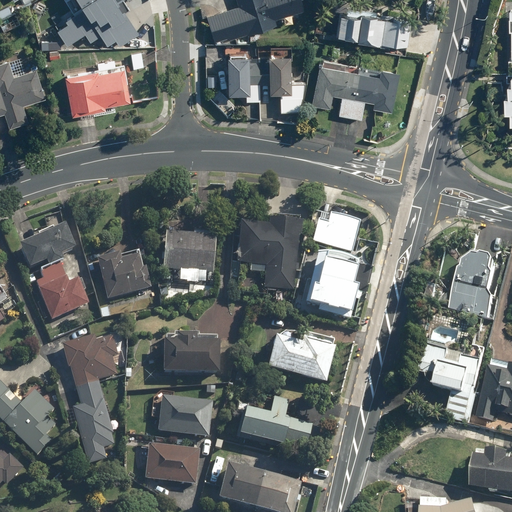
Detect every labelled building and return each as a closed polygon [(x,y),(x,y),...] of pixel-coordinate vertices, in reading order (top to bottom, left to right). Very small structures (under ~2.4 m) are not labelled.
[(57,24),(67,40),(86,29),(91,37),(102,31),(108,41),(118,35),(121,41),(140,30),(127,7),(130,6),(126,0),(81,0),(86,7),(57,24)] [(236,0),(238,5),(206,15),(214,43),(249,32),(249,34),(277,26),(275,19),(304,10),(301,0),(236,0)] [(12,4),(0,9),(0,22),(4,31),(21,23),(12,4)] [(347,13),(339,12),(336,36),(408,45),(410,26),(399,24),(400,15),(377,12),(377,10),(348,6),(347,13)] [(153,25),(145,25),(145,45),(153,45),(153,25)] [(292,43),(259,43),(258,82),(270,82),(270,95),(281,95),(280,111),(303,111),(303,83),(291,83),(292,43)] [(506,49),(497,48),(496,64),(505,65),(506,49)] [(141,51),(131,53),(134,69),(144,67),(141,51)] [(250,53),(228,52),(228,93),(249,93),(250,53)] [(79,53),(67,54),(69,70),(81,68),(79,53)] [(99,68),(65,73),(71,114),(91,111),(92,115),(116,111),(115,102),(130,100),(125,63),(115,65),(114,59),(98,61),(99,68)] [(8,61),(0,63),(0,114),(5,113),(9,128),(29,122),(24,105),(45,98),(36,68),(13,75),(8,61)] [(379,75),(319,63),(311,104),(331,108),(334,95),(342,97),(339,114),(362,119),(365,100),(373,101),(372,107),(392,111),(399,71),(380,67),(379,75)] [(131,196),(109,202),(119,241),(142,235),(131,196)] [(98,206),(76,212),(86,250),(109,244),(98,206)] [(341,310),(357,227),(314,219),(298,302),(341,310)] [(267,225),(238,224),(236,264),(249,265),(249,272),(266,273),(265,289),(292,290),(296,223),(267,221),(267,225)] [(75,251),(64,228),(20,248),(31,271),(37,268),(39,273),(63,262),(61,257),(75,251)] [(192,236),(164,234),(162,271),(212,273),(213,232),(193,231),(192,236)] [(471,256),(461,263),(451,310),(490,318),(494,298),(491,293),(495,276),(491,275),(494,264),(493,263),(493,262),(492,262),(492,261),(491,261),(491,260),(490,260),(490,259),(489,259),(489,258),(488,258),(487,257),(486,257),(485,256),(484,256),(483,256),(483,255),(482,255),(481,255),(480,255),(479,255),(478,255),(477,255),(476,255),(475,255),(474,255),(473,256),(472,256),(471,256)] [(150,260),(93,276),(101,303),(157,287),(150,260)] [(62,271),(36,283),(52,320),(88,304),(78,281),(69,285),(62,271)] [(173,336),(164,335),(162,372),(217,376),(220,338),(196,337),(196,334),(174,333),(173,336)] [(302,345),(274,338),(266,369),(325,383),(335,342),(305,335),(302,345)] [(92,337),(62,346),(80,406),(71,409),(87,465),(107,459),(103,448),(116,445),(97,381),(116,376),(112,359),(117,357),(112,337),(94,342),(92,337)] [(483,359),(425,345),(418,372),(425,374),(425,375),(425,376),(426,377),(426,378),(426,379),(427,379),(427,380),(427,381),(428,381),(428,382),(429,383),(429,384),(430,384),(431,385),(432,386),(433,386),(433,387),(434,387),(453,392),(446,418),(469,423),(476,396),(474,395),(483,359)] [(511,367),(511,373),(489,367),(476,418),(494,423),(497,412),(511,415),(511,367)] [(0,383),(0,420),(37,456),(51,442),(45,437),(55,426),(47,418),(54,410),(34,391),(21,404),(0,383)] [(271,414),(242,408),(236,439),(249,442),(250,438),(283,445),(284,439),(308,444),(311,426),(284,420),(288,401),(274,398),(271,414)] [(211,403),(159,400),(156,433),(209,437),(211,403)] [(198,450),(148,447),(146,481),(196,484),(198,450)] [(486,458),(473,457),(470,488),(511,492),(511,461),(507,461),(508,452),(487,450),(486,458)] [(2,462),(0,460),(0,482),(1,482),(6,487),(23,468),(9,455),(2,462)] [(293,511),(301,483),(227,465),(218,500),(264,511),(293,511)] [(449,502),(422,501),(421,511),(477,511),(474,502),(449,508),(449,502)]
